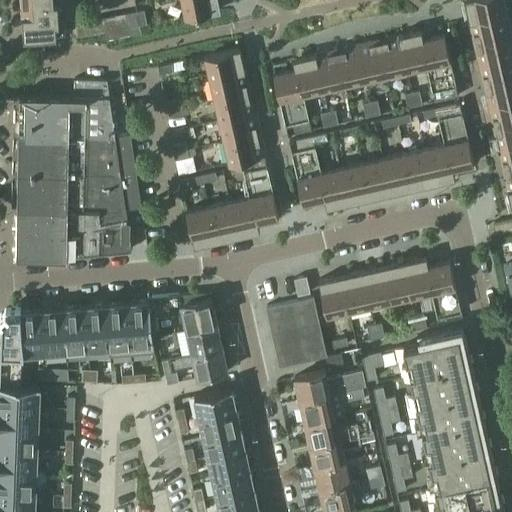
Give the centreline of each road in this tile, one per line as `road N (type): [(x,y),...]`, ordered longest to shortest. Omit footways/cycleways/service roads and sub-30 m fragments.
road 1 (residential): [(283,511),(233,264)]
road 2 (residential): [(0,283),(233,264)]
road 3 (residential): [(456,211),(491,203),(466,78)]
road 4 (residential): [(299,248),(260,90)]
road 5 (residential): [(299,248),(456,211)]
road 6 (residential): [(493,344),(456,211)]
road 7 (unknown): [(361,0),(243,25)]
